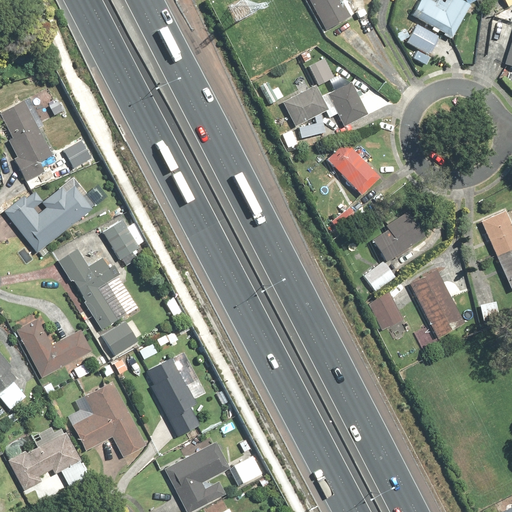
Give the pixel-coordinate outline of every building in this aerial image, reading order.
[(342,0),(310,0),(325,28),(351,15),(342,0)] [(418,21),(406,43),(429,55),(442,32),(454,39),(474,0),(448,0),(448,1),(446,0),(419,0),(411,17),(418,21)] [(511,19),(511,36),(503,64),(511,66),(511,8),(509,19),(511,19)] [(343,125),(369,112),(352,79),(336,87),(321,58),(306,66),(315,83),(280,100),(294,127),(334,107),(343,125)] [(267,81),(259,86),(270,104),(283,96),(278,87),(273,90),(267,81)] [(6,134),(26,177),(43,170),(38,160),(53,153),(27,97),(1,108),(12,131),(6,134)] [(345,137),(325,158),(364,196),(384,175),(345,137)] [(82,138),(62,149),(72,168),(92,157),(82,138)] [(25,192),(4,208),(36,248),(90,206),(69,179),(45,198),(38,189),(29,197),(25,192)] [(358,216),(350,206),(331,222),(339,231),(358,216)] [(411,207),(372,239),(390,261),(430,230),(411,207)] [(511,219),(507,207),(481,218),(511,289),(511,219)] [(121,219),(102,230),(118,255),(137,244),(121,219)] [(78,249),(58,259),(102,330),(126,316),(107,285),(121,277),(108,256),(89,268),(78,249)] [(363,273),(374,289),(395,275),(384,259),(363,273)] [(439,267),(410,281),(438,338),(467,323),(439,267)] [(390,290),(368,301),(383,333),(406,322),(390,290)] [(184,312),(172,296),(164,302),(176,318),(184,312)] [(497,303),(480,307),(484,324),(502,320),(497,303)] [(41,314),(17,326),(41,377),(87,356),(75,331),(54,341),(41,314)] [(123,320),(101,335),(113,354),(136,339),(123,320)] [(174,329),(163,337),(170,346),(181,338),(174,329)] [(0,348),(0,397),(10,410),(35,389),(0,348)] [(492,372),(483,351),(472,356),(481,377),(492,372)] [(173,356),(144,370),(179,439),(207,425),(173,356)] [(123,358),(114,364),(121,374),(130,368),(123,358)] [(109,361),(100,368),(106,377),(115,370),(109,361)] [(149,446),(114,379),(84,395),(93,412),(72,423),(86,450),(113,436),(125,459),(149,446)] [(65,424),(5,455),(23,490),(61,470),(71,490),(94,478),(65,424)] [(218,440),(164,469),(186,511),(191,511),(229,492),(220,475),(233,468),(218,440)] [(253,455),(234,466),(244,484),(263,473),(253,455)] [(511,511),(511,499),(497,507),(499,511),(511,511)]
